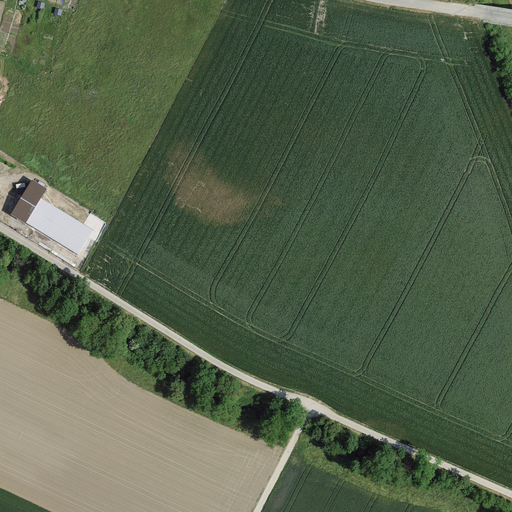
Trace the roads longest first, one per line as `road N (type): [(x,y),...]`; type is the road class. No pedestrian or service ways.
road 1 (track): [(77,278),(310,408)]
road 2 (track): [(310,408),(511,494)]
